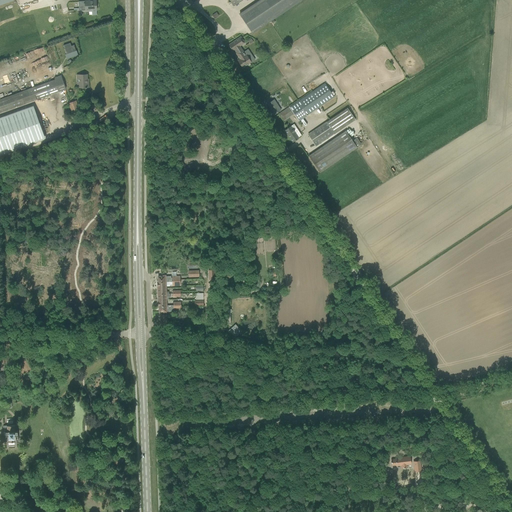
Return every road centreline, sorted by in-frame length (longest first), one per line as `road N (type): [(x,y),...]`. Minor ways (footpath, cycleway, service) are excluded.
road 1 (unclassified): [(434,395),(178,0)]
road 2 (unclassified): [(434,395),(151,335)]
road 3 (primary): [(137,234),(138,5)]
road 4 (unclassified): [(509,511),(434,395)]
road 5 (primary): [(147,511),(141,382)]
